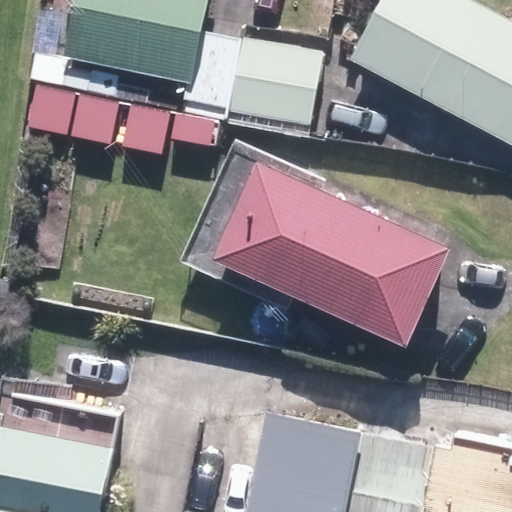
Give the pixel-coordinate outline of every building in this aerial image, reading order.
[(207,0),(78,0),(68,51),(191,77),(207,0)] [(511,10),(493,0),(382,0),(355,52),(511,134),(511,10)] [(327,51),(212,26),(200,83),(196,101),(310,126),(327,51)] [(125,97),(36,78),(26,124),(115,144),(125,97)] [(449,234),(261,148),(216,245),(404,331),(449,234)] [(511,511),(511,439),(287,393),(261,511),(511,511)] [(0,499),(67,511),(108,511),(122,442),(0,418),(0,499)] [(67,511),(0,499),(0,511),(67,511)]
